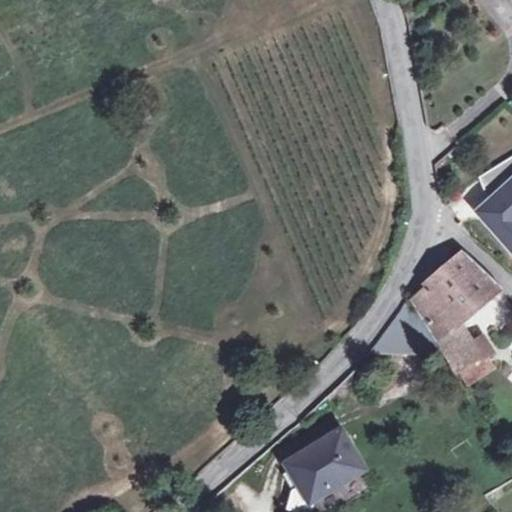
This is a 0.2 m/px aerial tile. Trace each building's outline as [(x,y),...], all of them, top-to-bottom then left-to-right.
[(490,199),(472,212),(511,257),(511,155),(480,173),(490,199)] [(412,300),(439,342),(460,324),(497,292),(499,290),(462,257),(412,300)] [(368,355),(441,355),(406,301),(368,355)] [(447,357),(471,341),(460,324),(439,342),(447,357)] [(471,341),(447,357),(466,388),(495,369),(488,359),(492,357),(480,340),(473,344),(471,341)] [(311,501),(363,469),(342,433),(290,465),(311,501)]
